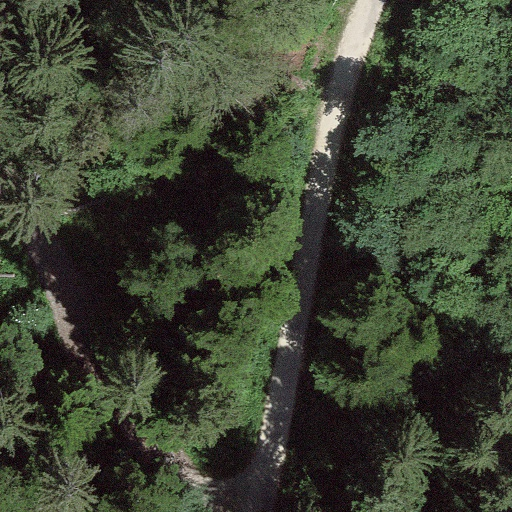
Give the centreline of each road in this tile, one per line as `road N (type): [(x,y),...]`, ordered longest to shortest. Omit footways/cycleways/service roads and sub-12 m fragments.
road 1 (track): [(370,0),(342,68),(252,511)]
road 2 (track): [(208,511),(0,183)]
